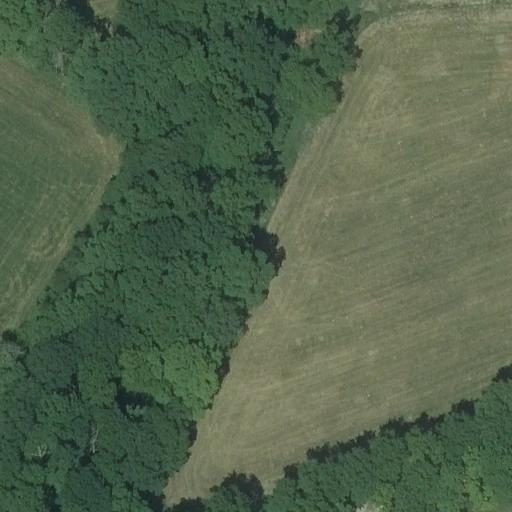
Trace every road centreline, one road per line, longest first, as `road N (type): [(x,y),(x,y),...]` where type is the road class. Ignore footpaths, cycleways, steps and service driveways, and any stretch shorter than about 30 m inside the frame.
road 1 (track): [(359,0),(124,511)]
road 2 (track): [(375,511),(511,461)]
